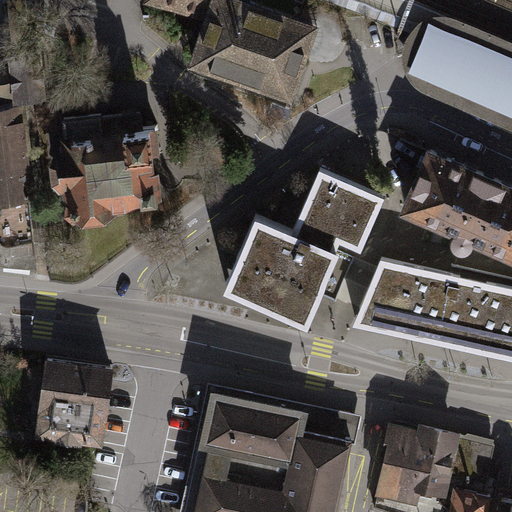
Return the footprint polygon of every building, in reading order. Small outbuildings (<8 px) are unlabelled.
[(4,0),(11,55),(28,53),(25,30),(21,0),(4,0)] [(148,0),(147,3),(202,22),(187,66),(286,99),(311,26),(233,0),(148,0)] [(511,42),(456,17),(442,16),(435,16),(429,17),(423,20),(418,24),(412,30),(408,35),(404,42),(402,50),(401,57),(402,64),(404,71),(406,76),(411,83),(417,88),(423,92),(511,130),(511,42)] [(26,57),(0,60),(0,104),(9,104),(31,101),(26,57)] [(0,263),(4,264),(31,268),(9,104),(0,104),(0,263)] [(58,152),(46,153),(43,162),(51,226),(97,220),(108,210),(154,204),(153,198),(161,197),(157,169),(150,170),(148,156),(160,155),(156,124),(141,126),(139,110),(96,115),(54,120),(58,152)] [(511,177),(417,135),(389,197),(511,252),(511,177)] [(294,229),(256,213),(226,282),(307,318),(337,248),(334,247),(335,245),(339,236),(360,245),(382,194),(321,167),(294,229)] [(511,285),(380,258),(351,323),(511,358),(511,285)] [(111,371),(50,362),(39,434),(100,443),(111,371)] [(335,511),(356,418),(209,386),(180,511),(335,511)] [(395,415),(388,414),(372,497),(440,511),(448,471),(488,479),(497,436),(395,415)] [(482,511),(487,490),(451,483),(444,511),(482,511)] [(511,511),(511,494),(497,491),(491,511),(511,511)]
